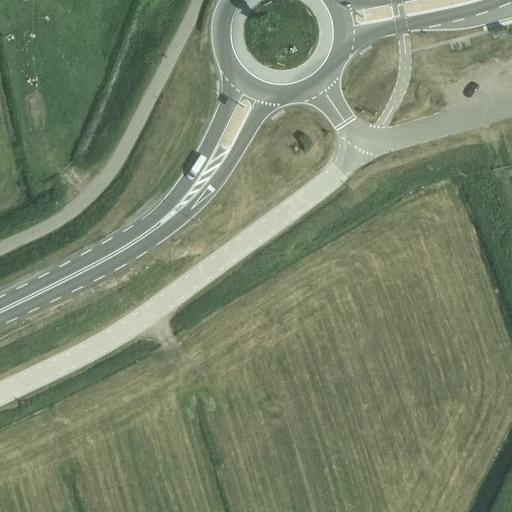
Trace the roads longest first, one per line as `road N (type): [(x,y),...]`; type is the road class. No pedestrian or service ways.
road 1 (unclassified): [(0,394),(142,317),(315,190),(369,138)]
road 2 (unclassified): [(0,247),(56,220),(97,187),(198,0)]
road 3 (primary): [(145,234),(163,230),(201,198),(276,95)]
road 4 (primary): [(230,69),(229,100),(211,139),(145,234)]
road 5 (primary): [(341,47),(375,30),(501,0)]
road 6 (primary): [(0,310),(145,234)]
road 7 (unclassified): [(369,138),(511,104)]
